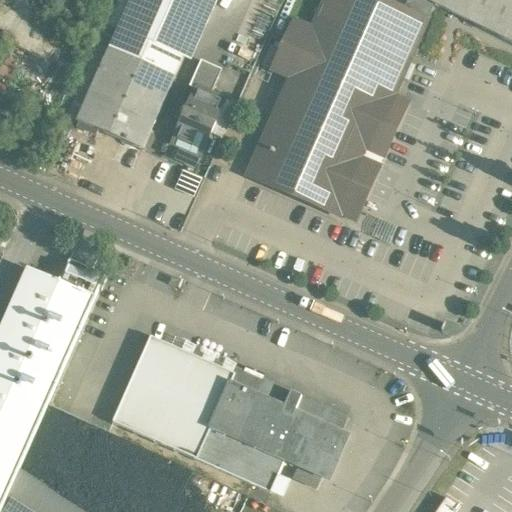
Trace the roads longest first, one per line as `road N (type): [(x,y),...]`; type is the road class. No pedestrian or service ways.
road 1 (residential): [(453,381),(0,180)]
road 2 (residential): [(390,511),(473,389)]
road 3 (residential): [(453,381),(511,268)]
